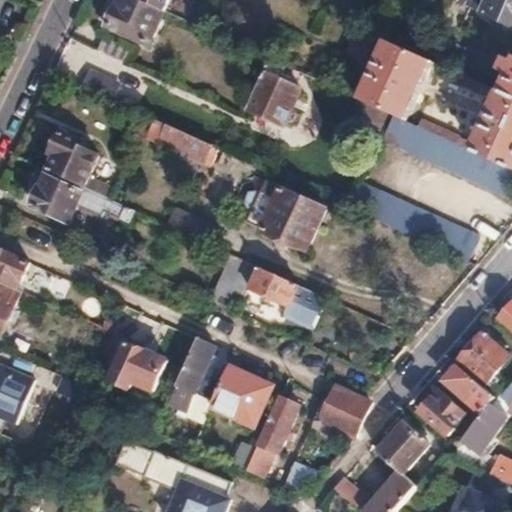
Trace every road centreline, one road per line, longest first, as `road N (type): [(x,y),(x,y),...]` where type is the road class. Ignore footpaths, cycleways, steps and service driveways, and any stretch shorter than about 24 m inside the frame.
road 1 (unclassified): [(408,397),(511,274)]
road 2 (residential): [(0,141),(67,0)]
